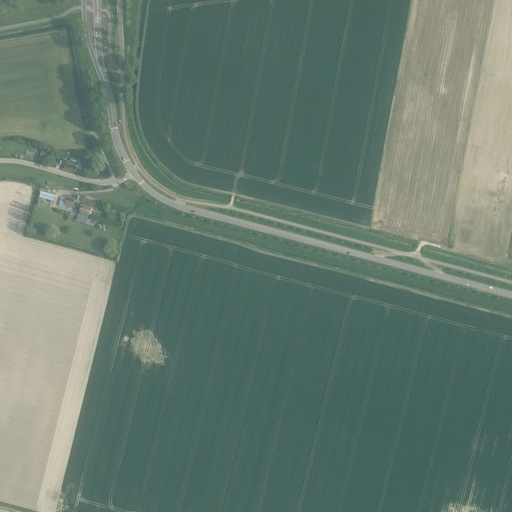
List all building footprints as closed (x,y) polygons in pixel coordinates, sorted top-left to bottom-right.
[(45,161),(47,153),(41,151),(39,159),(45,161)] [(64,160),(63,165),(65,165),(64,169),(76,172),(78,165),(67,161),(64,160)] [(40,192),(39,198),(53,202),(55,196),(40,192)] [(71,210),(74,201),(61,198),(59,206),(71,210)] [(88,219),(88,216),(90,210),(80,207),(78,214),(80,214),(80,216),(80,218),(87,219),(88,219)]
